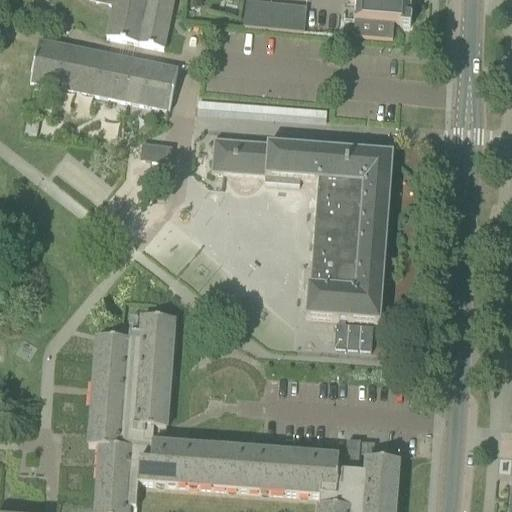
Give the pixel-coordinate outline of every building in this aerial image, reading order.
[(84,0),(85,0),(84,0),(92,0),(96,6),(104,1),(108,8),(112,9),(105,42),(162,54),(173,0),(84,0)] [(408,30),(409,20),(407,20),(409,6),(411,6),(411,0),(354,0),(352,23),(354,23),(353,39),(392,43),(393,26),(398,27),(398,29),(408,30)] [(258,5),(246,4),(243,29),(255,31),(258,5)] [(270,7),(258,5),(255,31),(267,32),(270,7)] [(282,8),(270,7),(267,32),(279,33),(282,8)] [(293,9),(282,8),(279,33),(291,34),(293,9)] [(306,10),(293,9),(291,34),(303,36),(306,10)] [(177,74),(37,45),(29,87),(168,116),(177,74)] [(281,108),(199,105),(199,113),(246,115),(246,119),(280,120),(281,108)] [(24,134),(24,137),(35,140),(36,136),(39,124),(27,122),(24,134)] [(309,290),(306,289),(303,323),(338,325),(345,325),(378,328),(391,159),(212,145),(210,178),(263,182),(263,188),(298,191),(299,185),(317,186),(309,290)] [(171,152),(149,149),(141,148),(139,164),(169,168),(171,152)] [(141,323),(140,339),(128,338),(128,345),(95,343),(87,452),(98,452),(93,511),(135,511),(137,490),(139,470),(160,471),(162,450),(163,434),(165,435),(172,326),(141,323)] [(345,329),(345,325),(338,325),(338,329),(335,329),(333,353),(370,356),(372,331),(345,329)] [(137,490),(228,497),(318,504),(317,511),(394,511),(398,468),(359,465),(360,447),(346,446),(345,464),(162,450),(160,471),(139,470),(137,490)]
